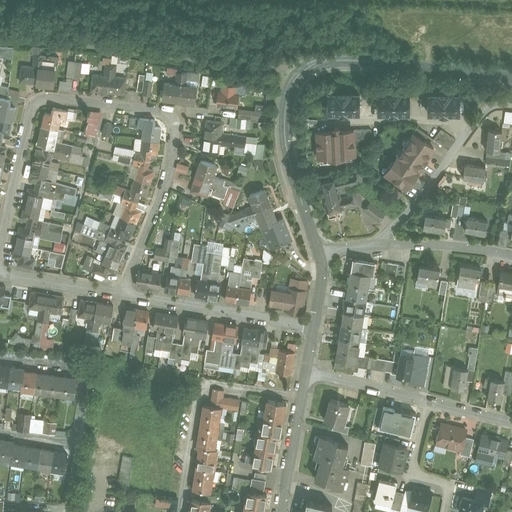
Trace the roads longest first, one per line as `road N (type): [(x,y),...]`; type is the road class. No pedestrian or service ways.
road 1 (residential): [(0,246),(30,108),(39,99),(170,116),(165,174),(120,293)]
road 2 (residential): [(511,80),(333,61),(301,72),(285,107),(286,145),(320,248)]
road 3 (residential): [(0,433),(75,437),(86,382),(84,370),(66,363),(0,355)]
road 4 (residential): [(181,511),(203,384),(299,398)]
road 5 (residential): [(376,244),(482,112),(511,105)]
road 6 (residential): [(314,325),(120,293)]
road 7 (residential): [(445,509),(448,485),(413,473),(429,400)]
road 8 (residential): [(511,255),(376,244)]
road 9 (residential): [(429,400),(305,370)]
road 10 (residential): [(120,293),(0,272)]
